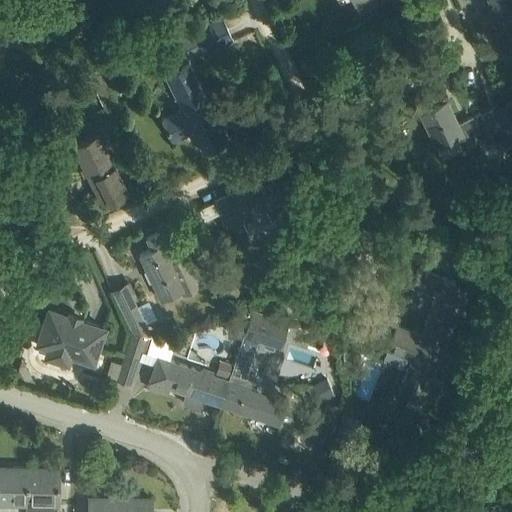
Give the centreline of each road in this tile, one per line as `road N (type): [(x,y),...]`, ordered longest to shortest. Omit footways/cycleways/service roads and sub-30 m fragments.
road 1 (residential): [(4,289),(33,264),(317,127)]
road 2 (residential): [(317,127),(466,54),(441,0)]
road 3 (residential): [(194,475),(165,448),(0,393)]
road 4 (unclassified): [(444,511),(511,341)]
road 5 (residential): [(356,511),(226,470),(194,475)]
road 6 (residential): [(255,0),(317,127)]
